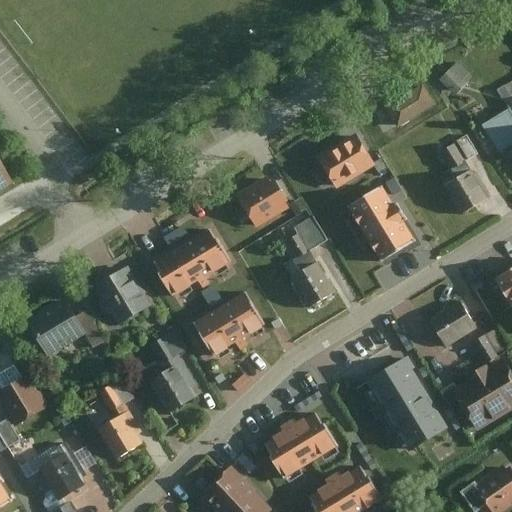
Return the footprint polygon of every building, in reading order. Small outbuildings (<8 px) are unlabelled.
[(441,79),(457,93),(475,74),(459,59),(441,79)] [(398,128),(436,107),(424,85),(386,106),(398,128)] [(511,85),(499,94),(510,111),(511,113),(511,85)] [(511,113),(510,111),(482,129),(498,154),(511,145),(511,113)] [(364,142),(326,164),(341,189),(379,167),(364,142)] [(475,157),(467,142),(460,146),(469,160),(475,157)] [(464,162),(454,147),(443,154),(453,170),(464,162)] [(487,200),(464,162),(453,170),(449,171),(456,182),(445,188),(461,215),(487,200)] [(0,167),(0,193),(10,188),(0,167)] [(272,180),(239,198),(256,229),(289,211),(272,180)] [(391,194),(357,214),(388,264),(421,244),(391,194)] [(327,240),(310,215),(284,232),(301,258),(295,262),(302,273),(316,263),(309,252),(327,240)] [(186,225),(167,234),(173,247),(192,238),(186,225)] [(211,230),(182,247),(202,280),(230,263),(211,230)] [(182,247),(154,264),(174,297),(202,280),(182,247)] [(335,292),(316,263),(302,273),(293,279),(311,308),(335,292)] [(149,308),(128,270),(97,287),(105,302),(97,307),(103,317),(114,311),(121,324),(149,308)] [(511,270),(505,274),(509,282),(500,287),(511,307),(511,270)] [(216,284),(203,292),(214,309),(226,301),(216,284)] [(266,325),(247,293),(195,324),(214,356),(266,325)] [(428,318),(445,346),(477,328),(461,300),(428,318)] [(111,340),(91,310),(75,321),(86,337),(95,350),(111,340)] [(70,311),(32,334),(48,360),(86,337),(75,321),(70,311)] [(496,330),(478,339),(490,361),(508,352),(496,330)] [(511,370),(506,360),(490,369),(488,366),(468,377),(470,380),(457,388),(455,384),(440,392),(449,408),(460,402),(476,430),(511,409),(511,370)] [(411,451),(446,430),(404,361),(370,381),(411,451)] [(170,414),(196,398),(186,380),(190,378),(182,365),(175,369),(151,383),(170,414)] [(23,380),(16,368),(0,377),(0,384),(4,392),(0,394),(0,397),(16,426),(48,408),(31,376),(23,380)] [(132,395),(122,379),(101,392),(112,409),(132,395)] [(132,412),(100,430),(117,459),(141,446),(136,437),(143,433),(132,412)] [(316,413),(267,441),(289,479),(338,451),(316,413)] [(8,423),(0,427),(0,434),(10,450),(21,443),(8,423)] [(0,511),(6,511),(8,511),(0,496),(0,461),(8,457),(0,442),(0,511)] [(33,472),(40,467),(60,500),(85,485),(79,476),(90,470),(76,446),(61,454),(58,448),(29,465),(33,472)] [(511,465),(477,484),(492,511),(498,511),(511,504),(511,465)] [(215,511),(273,511),(274,511),(230,468),(201,497),(215,511)] [(363,468),(311,497),(319,511),(365,511),(382,503),(363,468)]
